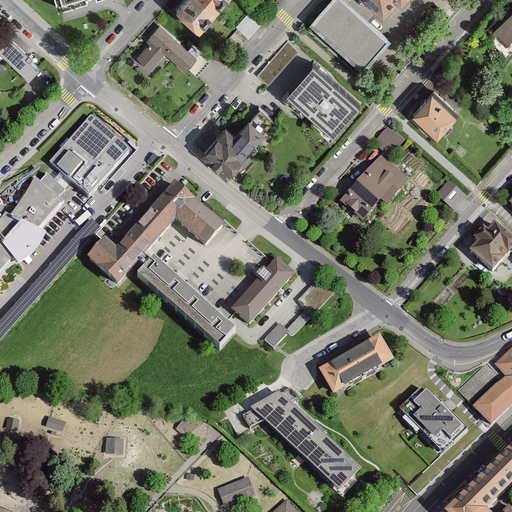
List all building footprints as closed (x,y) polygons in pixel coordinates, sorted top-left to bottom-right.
[(58,0),(61,10),(92,0),(58,0)] [(220,13),(205,0),(186,0),(178,10),(203,32),(220,13)] [(231,0),(205,0),(220,13),(231,0)] [(392,40),(345,0),(333,0),(313,23),(367,70),(392,40)] [(370,0),(383,12),(393,0),(370,0)] [(511,0),(510,0),(511,1),(511,9),(493,31),(508,44),(511,39),(511,0)] [(228,38),(239,47),(260,24),(249,14),(228,38)] [(197,61),(159,27),(148,39),(153,43),(139,58),(150,68),(165,52),(187,72),(197,61)] [(45,71),(11,39),(0,50),(0,52),(28,80),(17,92),(32,106),(44,93),(33,83),(45,71)] [(299,50),(287,40),(257,75),(268,85),(299,50)] [(312,60),(285,92),(311,115),(333,134),(361,101),(312,60)] [(459,115),(435,95),(418,115),(443,136),(459,115)] [(235,135),(225,127),(203,153),(228,174),(274,119),(259,107),(235,135)] [(72,183),(81,190),(87,196),(128,149),(90,117),(50,163),(62,173),(72,183)] [(406,140),(388,126),(374,144),(391,158),(406,140)] [(407,182),(380,157),(340,202),(363,222),(381,200),(387,205),(407,182)] [(62,173),(53,183),(64,192),(72,183),(62,173)] [(0,278),(14,263),(22,270),(47,242),(40,236),(66,206),(60,201),(66,194),(64,192),(53,183),(47,177),(41,185),(36,181),(14,218),(7,214),(2,218),(0,216),(0,278)] [(467,199),(450,185),(438,199),(455,213),(467,199)] [(106,242),(89,262),(122,289),(178,224),(209,250),(226,229),(176,187),(119,253),(106,242)] [(471,254),(497,278),(511,261),(511,241),(497,227),(471,254)] [(297,278),(278,261),(233,312),(252,329),(297,278)] [(156,263),(140,281),(225,356),(241,338),(156,263)] [(316,287),(302,302),(310,310),(324,295),(316,287)] [(280,324),(266,339),(274,347),(277,344),(288,332),(280,324)] [(321,372),(336,398),(396,365),(382,339),(321,372)] [(491,426),(511,406),(511,356),(499,369),(509,379),(476,411),(491,426)] [(422,389),(397,411),(441,460),(466,435),(422,389)] [(346,499),(366,477),(281,395),(252,412),(302,459),(346,499)] [(65,424),(50,419),(47,427),(62,432),(65,424)] [(19,420),(8,420),(7,431),(18,431),(19,420)] [(123,441),(107,441),(107,455),(123,455),(123,441)] [(511,458),(456,511),(502,511),(511,503),(511,458)] [(255,495),(248,479),(218,491),(224,507),(255,495)] [(295,511),(286,501),(274,511),(295,511)]
